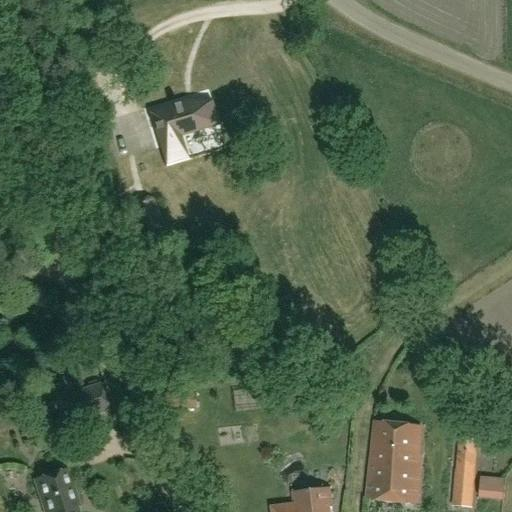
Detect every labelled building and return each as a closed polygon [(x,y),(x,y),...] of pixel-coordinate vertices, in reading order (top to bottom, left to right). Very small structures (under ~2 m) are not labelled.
[(233,154),(215,94),(156,112),(174,172),(233,154)] [(140,234),(164,228),(154,198),(147,196),(134,201),(130,207),(136,223),(140,234)] [(66,398),(74,422),(109,410),(101,386),(66,398)] [(164,394),(166,410),(196,410),(196,394),(164,394)] [(30,408),(33,418),(56,411),(54,401),(30,408)] [(375,423),(368,500),(417,505),(422,456),(418,455),(420,428),(375,423)] [(456,472),(454,472),(452,508),(473,509),(478,441),(459,440),(456,472)] [(81,506),(69,470),(35,481),(45,511),(78,511),(76,507),(81,506)] [(504,481),(481,478),(479,500),(503,503),(504,481)] [(271,511),(332,511),(330,489),(292,493),(294,506),(272,509),(271,511)]
